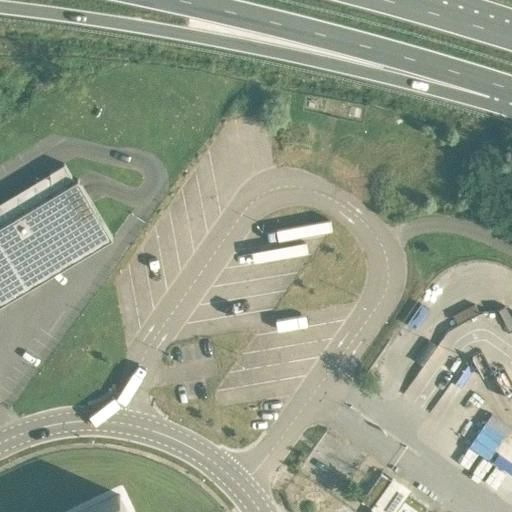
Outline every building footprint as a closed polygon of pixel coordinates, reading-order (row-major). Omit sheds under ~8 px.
[(0,304),(112,238),(92,204),(78,179),(74,181),(64,164),(50,172),(52,195),(0,225),(0,304)] [(493,412),(470,443),(489,456),(511,424),(493,412)] [(391,481),(380,474),(361,501),(372,509),(391,481)] [(407,493),(393,511),(424,511),(428,507),(407,493)] [(127,511),(119,495),(82,511),(127,511)]
